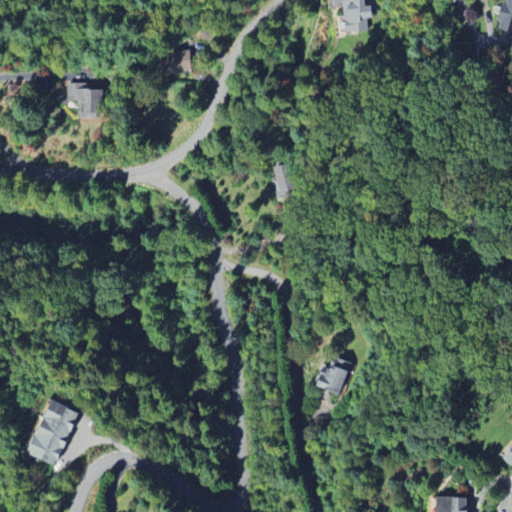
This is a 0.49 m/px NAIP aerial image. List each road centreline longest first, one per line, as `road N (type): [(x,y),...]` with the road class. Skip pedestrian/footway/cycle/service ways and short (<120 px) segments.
road 1 (residential): [(0,172),(155,179),(199,213),(214,247),(237,390),(243,476),(236,506),(223,511),(205,503),(131,458),(99,466),(75,511)]
road 2 (residential): [(143,177),(199,131),(249,33),(283,0)]
